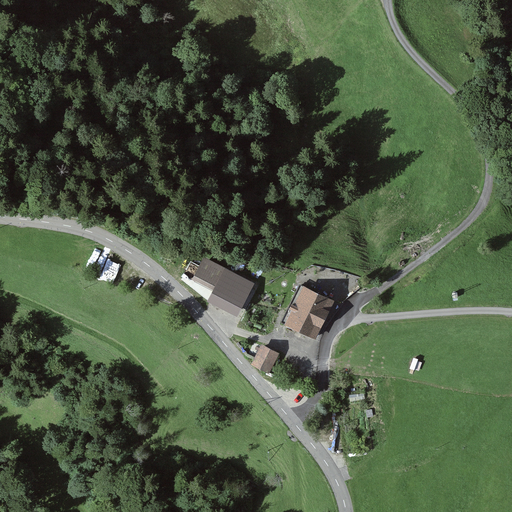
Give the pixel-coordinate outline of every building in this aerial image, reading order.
[(109,255),(101,273),(114,279),(122,260),(109,255)] [(226,269),(204,259),(193,281),(215,292),(224,273),(226,269)] [(265,266),(262,272),(267,275),(270,269),(265,266)] [(238,317),(253,287),(224,273),(215,292),(210,303),(238,317)] [(335,301),(304,285),(285,322),(316,338),(335,301)] [(253,361),(251,365),(270,374),(280,355),(252,341),(245,357),(253,361)]
